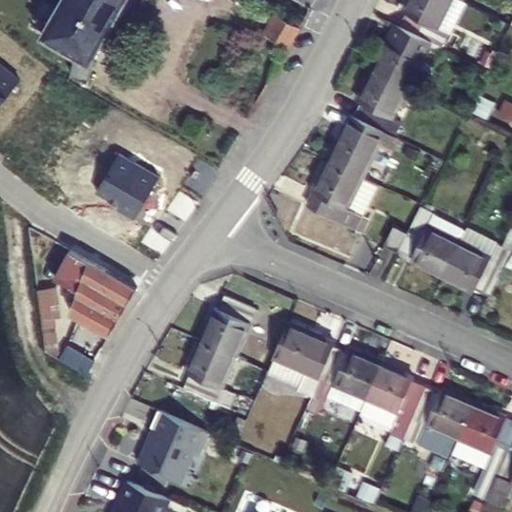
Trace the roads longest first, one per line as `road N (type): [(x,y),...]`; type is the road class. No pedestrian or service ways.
road 1 (residential): [(211,230),(511,364)]
road 2 (tertiary): [(48,511),(119,364),(211,230)]
road 3 (tertiary): [(211,230),(290,122),(354,0)]
